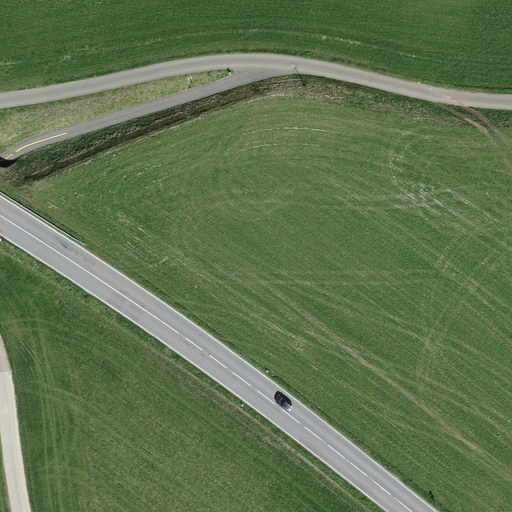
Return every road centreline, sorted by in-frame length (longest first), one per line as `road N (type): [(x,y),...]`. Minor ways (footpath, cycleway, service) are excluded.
road 1 (secondary): [(411,511),(209,354),(0,215)]
road 2 (track): [(272,62),(187,65),(0,100)]
road 3 (track): [(511,102),(272,62)]
road 4 (unclassified): [(21,511),(0,371)]
